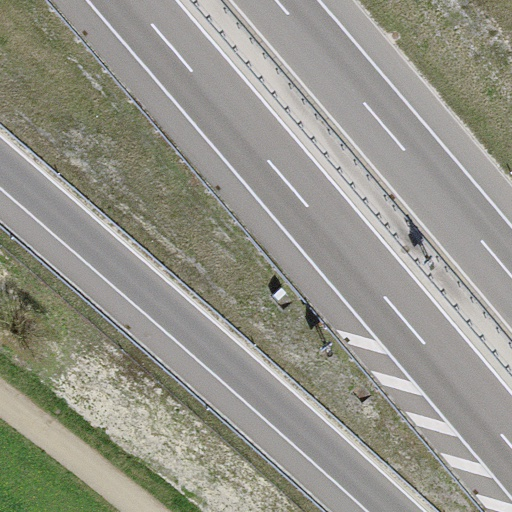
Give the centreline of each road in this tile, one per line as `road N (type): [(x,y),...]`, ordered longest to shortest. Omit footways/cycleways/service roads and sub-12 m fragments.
road 1 (motorway): [(130,0),(511,446)]
road 2 (motorway): [(0,165),(389,511)]
road 3 (motorway): [(511,277),(276,0)]
road 4 (track): [(121,511),(0,412)]
